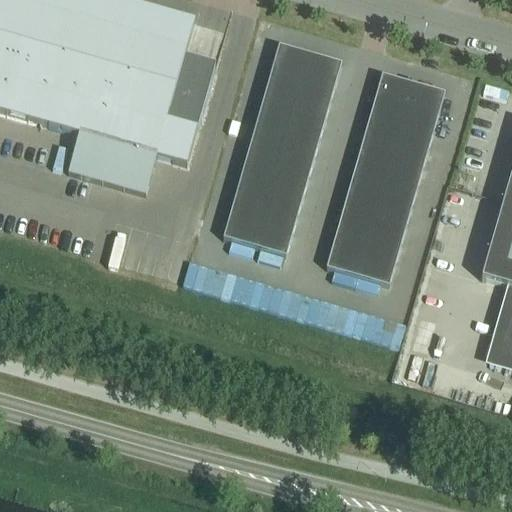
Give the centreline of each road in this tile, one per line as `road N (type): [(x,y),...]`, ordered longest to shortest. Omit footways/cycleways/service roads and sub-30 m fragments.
road 1 (secondary): [(0,407),(368,511)]
road 2 (unclassified): [(511,46),(360,0)]
